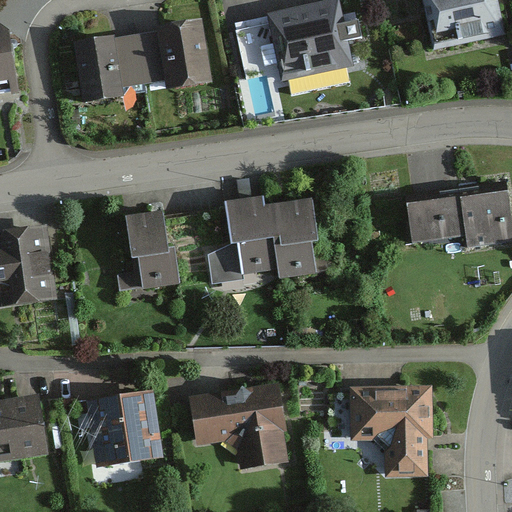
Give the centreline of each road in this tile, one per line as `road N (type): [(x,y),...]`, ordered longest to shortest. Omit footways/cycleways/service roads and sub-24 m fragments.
road 1 (residential): [(511,126),(60,180)]
road 2 (residential): [(101,0),(66,8),(41,49),(60,180)]
road 3 (residential): [(511,339),(487,401),(483,511)]
